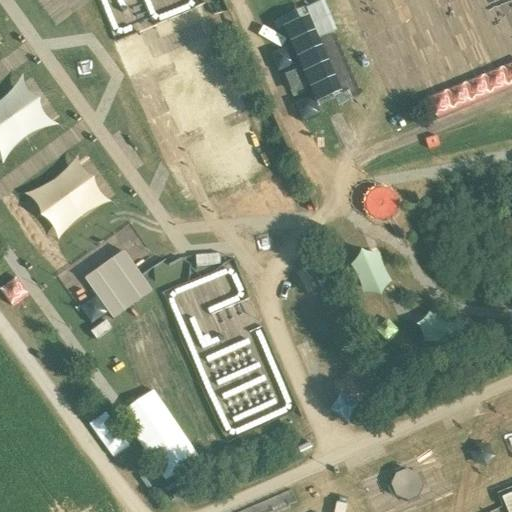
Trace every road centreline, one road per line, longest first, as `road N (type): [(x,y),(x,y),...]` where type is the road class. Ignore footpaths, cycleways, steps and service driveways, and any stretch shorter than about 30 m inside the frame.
road 1 (track): [(223,511),(511,383)]
road 2 (track): [(138,511),(0,324)]
